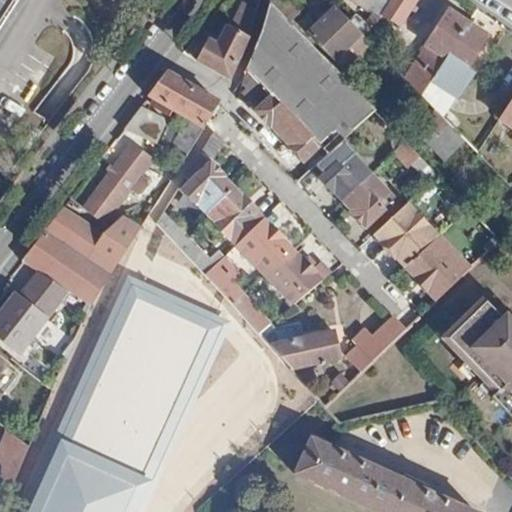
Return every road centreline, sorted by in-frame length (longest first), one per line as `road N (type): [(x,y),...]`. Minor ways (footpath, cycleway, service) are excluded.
road 1 (residential): [(146,53),(230,96),(233,130),(406,310)]
road 2 (residential): [(146,53),(0,242)]
